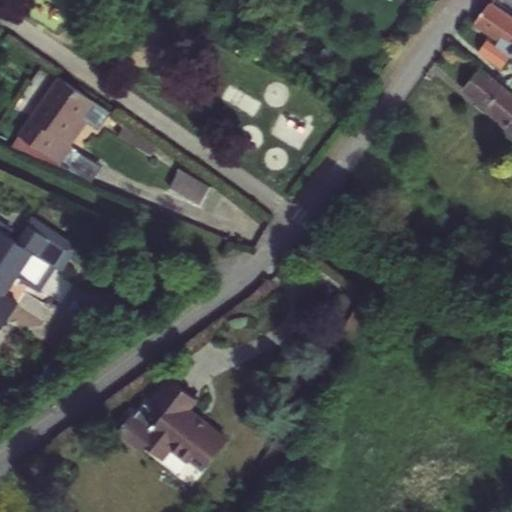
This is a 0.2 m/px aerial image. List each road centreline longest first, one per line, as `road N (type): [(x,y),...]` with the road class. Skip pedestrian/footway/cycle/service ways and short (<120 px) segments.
road 1 (residential): [(255,270),(460,0)]
road 2 (residential): [(0,460),(255,270)]
road 3 (residential): [(0,159),(255,270)]
